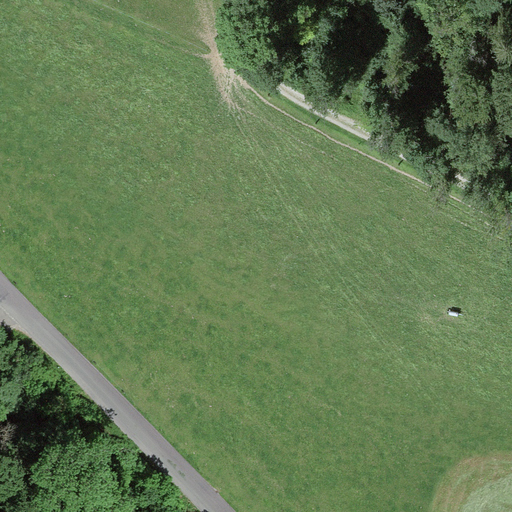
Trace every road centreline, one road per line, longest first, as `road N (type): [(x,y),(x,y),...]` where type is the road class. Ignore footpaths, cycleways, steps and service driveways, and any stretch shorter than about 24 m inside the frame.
road 1 (track): [(511,205),(269,76),(253,57),(246,0)]
road 2 (unclassified): [(0,286),(216,511)]
